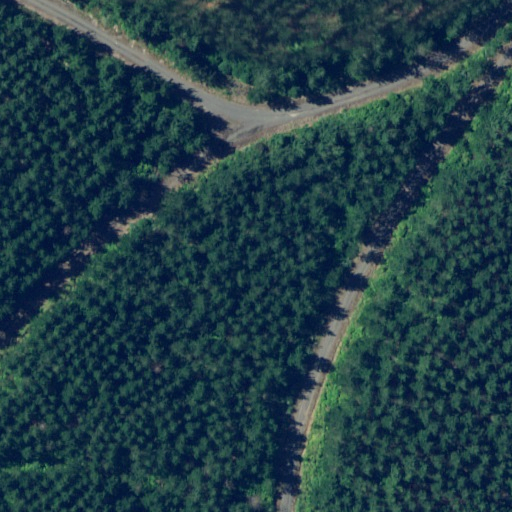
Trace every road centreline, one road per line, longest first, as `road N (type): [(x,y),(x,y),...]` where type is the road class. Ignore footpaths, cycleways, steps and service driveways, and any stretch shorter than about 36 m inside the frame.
road 1 (track): [(502,0),(464,53),(315,342),(298,511)]
road 2 (track): [(449,0),(351,80),(286,110),(227,110),(76,0)]
